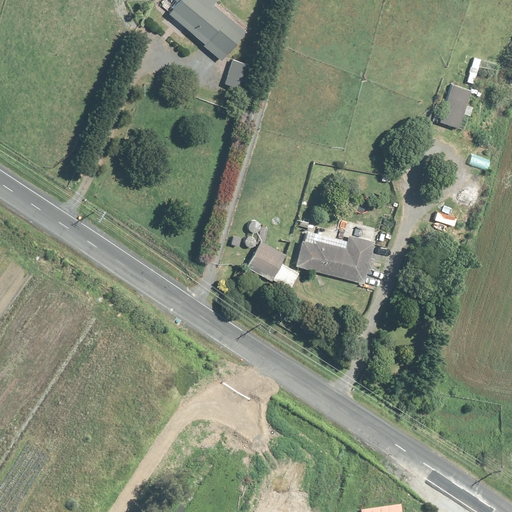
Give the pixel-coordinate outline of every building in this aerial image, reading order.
[(172,0),(165,8),(217,52),(240,25),(210,0),(172,0)] [(479,54),(470,52),(465,78),(473,79),(479,54)] [(254,61),(228,53),(220,81),(246,89),(254,61)] [(473,87),(446,80),(435,119),(462,127),(473,87)] [(472,188),(461,185),(458,196),(474,201),(480,184),(474,183),(472,188)] [(473,206),(454,201),(450,218),(446,217),(444,228),(466,234),(473,206)] [(250,249),(260,221),(249,217),(239,245),(250,249)] [(240,234),(230,232),(228,242),(237,245),(240,234)] [(365,281),(373,239),(346,235),(345,245),(313,240),(312,241),(299,239),(294,268),(365,281)] [(286,254),(259,240),(245,265),(289,289),(298,271),(282,263),(286,254)]
